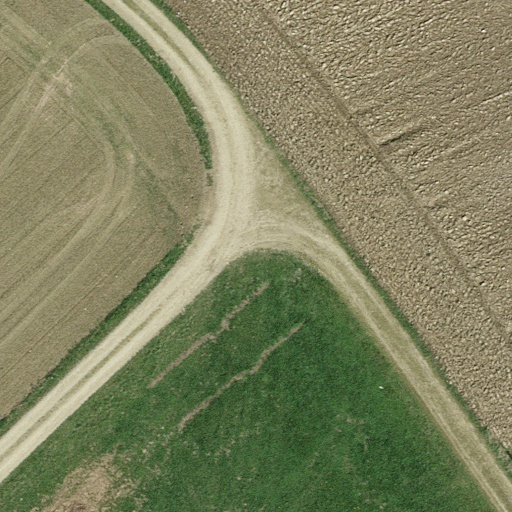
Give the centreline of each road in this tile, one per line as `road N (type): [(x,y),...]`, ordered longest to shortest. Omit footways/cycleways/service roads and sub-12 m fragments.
road 1 (track): [(0,462),(203,268),(250,184),(220,97),(120,0)]
road 2 (track): [(250,184),(385,336),(508,511)]
